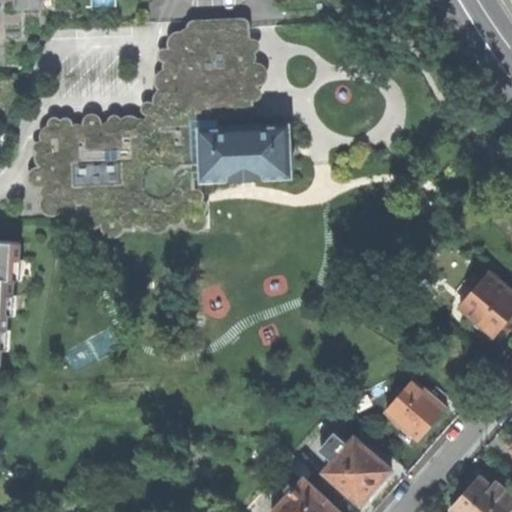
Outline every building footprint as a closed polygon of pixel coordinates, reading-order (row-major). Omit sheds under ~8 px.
[(14,0),(15,9),(56,8),(54,0),(14,0)] [(179,136),(102,139),(102,121),(105,121),(105,101),(126,101),(125,89),(169,88),(169,46),(132,47),(92,48),(92,60),(63,60),(64,100),(54,100),(55,119),(50,119),(50,138),(47,138),(48,157),(45,157),(46,167),(46,180),(95,178),(95,159),(99,159),(99,157),(109,156),(110,189),(181,186),(179,136)] [(290,124),(200,127),(203,179),(249,178),(293,176),(290,124)] [(0,356),(1,331),(6,331),(8,295),(12,296),(14,260),(19,261),(20,243),(0,241),(0,356)] [(511,315),(511,291),(489,273),(460,307),(495,336),(509,319),(511,315)] [(447,408),(414,380),(386,412),(419,440),(435,422),(447,408)] [(392,470),(354,437),(325,472),(362,504),(377,486),(392,470)] [(456,511),(508,511),(511,508),(511,496),(495,482),(490,486),(480,476),(478,478),(477,477),(472,478),(469,481),(466,484),(465,491),(465,492),(460,499),(451,508),(456,511)] [(339,511),(304,480),(273,511),(339,511)] [(73,511),(78,500),(54,489),(44,511),(73,511)]
